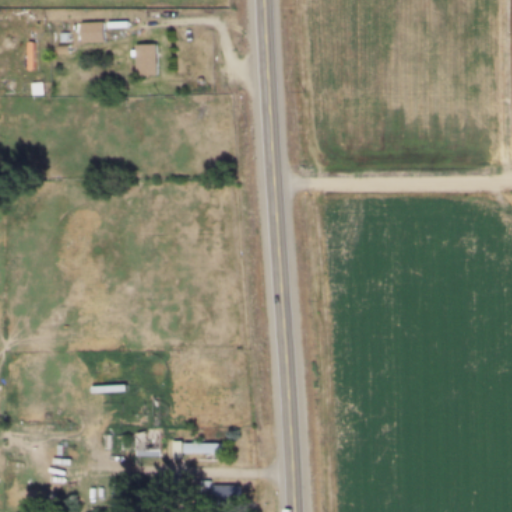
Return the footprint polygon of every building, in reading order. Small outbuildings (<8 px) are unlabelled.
[(82,42),(106,42),(106,22),(82,22),(82,42)] [(138,44),(138,77),(158,77),(158,44),(138,44)] [(163,435),(138,435),(138,456),(163,456),(163,435)] [(221,461),(221,453),(230,453),(230,443),(174,443),(174,456),(199,456),(199,461),(221,461)] [(242,503),(242,485),(213,485),(213,503),(242,503)]
